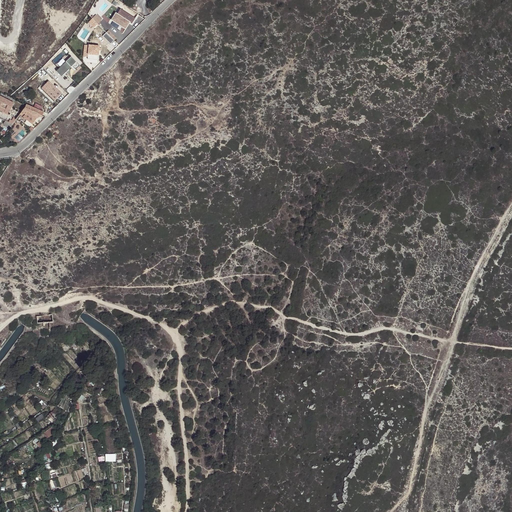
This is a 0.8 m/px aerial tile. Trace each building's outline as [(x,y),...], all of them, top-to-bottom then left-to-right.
[(120,10),(117,15),(116,14),(112,21),(125,28),(128,22),(132,23),(134,18),(120,10)] [(107,35),(103,39),(110,46),(114,42),(107,35)] [(88,59),(94,60),(98,61),(99,56),(100,47),(90,45),(88,59)] [(0,96),(0,110),(9,114),(14,103),(0,96)] [(41,115),(43,112),(27,105),(25,108),(29,110),(39,114),(41,115)] [(23,117),(29,110),(25,108),(16,119),(19,122),(20,121),(23,117)] [(31,124),(39,114),(29,110),(23,117),(27,120),(31,124)] [(52,314),(37,316),(37,323),(43,323),(44,330),(50,329),(50,322),(53,322),(52,314)] [(44,434),(48,439),(55,434),(51,429),(44,434)]
